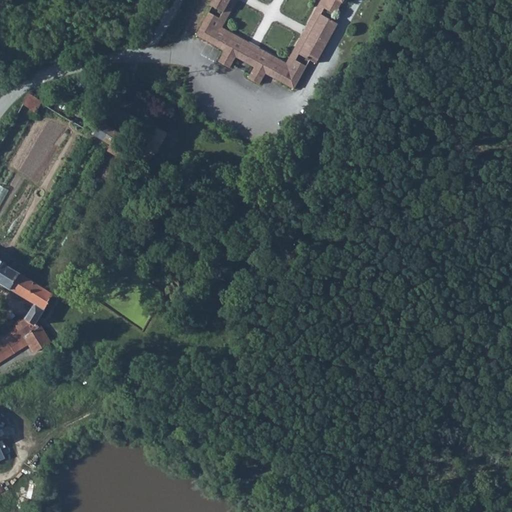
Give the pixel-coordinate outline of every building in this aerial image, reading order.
[(206,0),(193,24),(223,41),(217,52),(229,60),(237,48),(255,60),(248,70),(259,77),(267,66),(292,81),(309,51),(317,56),(340,15),(333,11),(339,0),(206,0)] [(37,112),(44,101),(31,92),(24,103),(37,112)] [(161,122),(142,110),(133,125),(153,138),(161,122)] [(133,125),(130,130),(105,115),(96,128),(124,145),(127,147),(134,136),(148,144),(153,138),(133,125)] [(0,358),(28,339),(34,346),(50,336),(35,315),(35,312),(51,282),(0,251),(0,272),(31,292),(22,304),(0,318),(0,358)]
